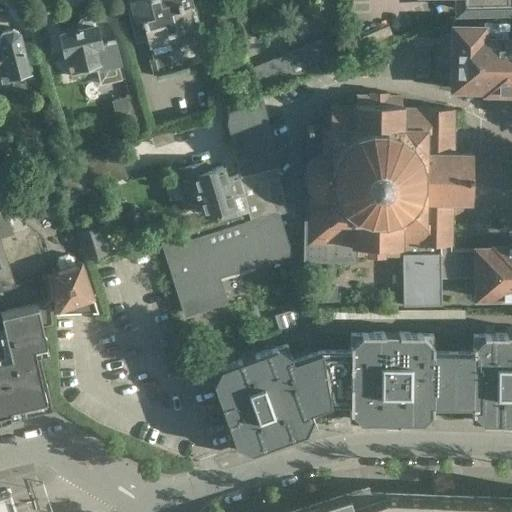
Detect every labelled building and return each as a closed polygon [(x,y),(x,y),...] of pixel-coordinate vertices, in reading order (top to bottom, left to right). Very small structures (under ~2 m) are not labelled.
[(128,0),(139,41),(146,39),(156,77),(187,69),(184,60),(203,56),(195,26),(200,24),(193,0),(128,0)] [(71,75),(120,63),(115,40),(100,43),(96,26),(95,26),(93,18),(90,16),(82,18),(79,23),(81,29),(61,34),(71,75)] [(484,91),(511,91),(511,39),(483,39),(483,26),(453,26),(452,87),(484,88),(484,91)] [(2,81),(12,79),(10,73),(28,68),(18,31),(11,27),(2,30),(0,33),(0,75),(2,81)] [(251,67),(261,90),(338,58),(329,35),(251,67)] [(387,95),(387,91),(370,91),(370,95),(356,95),(356,106),(330,106),(330,110),(327,119),(320,126),(307,126),(307,161),(304,168),(304,177),(307,185),(306,258),(354,259),(354,254),(368,254),(368,258),(384,258),(385,255),(404,255),(405,306),(444,306),(444,271),(477,270),(477,297),(511,296),(511,245),(494,246),(494,248),(452,249),(451,214),(456,214),(458,214),(460,213),(461,212),(462,211),(463,210),(464,208),(464,207),(465,206),(465,202),(470,202),(470,153),(453,152),(453,107),(401,107),(401,95),(387,95)] [(186,312),(227,299),(219,274),(290,252),(277,211),(275,210),(267,178),(276,176),(273,166),(278,164),(260,95),(229,108),(226,122),(238,170),(247,211),(221,219),(162,238),(186,312)] [(136,136),(151,132),(141,97),(127,100),(136,136)] [(154,147),(174,141),(170,128),(150,134),(154,147)] [(85,155),(77,129),(67,132),(74,158),(85,155)] [(86,150),(100,150),(100,137),(85,138),(86,150)] [(71,195),(126,176),(117,148),(61,166),(71,195)] [(221,219),(247,211),(238,170),(225,174),(222,165),(206,170),(202,158),(172,166),(185,209),(203,204),(206,214),(218,210),(221,219)] [(9,187),(0,190),(0,202),(13,198),(9,187)] [(0,205),(0,236),(12,233),(3,205),(0,205)] [(131,245),(126,231),(105,238),(101,225),(78,232),(87,259),(131,245)] [(0,239),(0,288),(15,284),(0,239)] [(97,311),(80,262),(52,271),(52,272),(41,276),(49,299),(54,298),(55,312),(97,311)] [(52,325),(51,302),(1,313),(0,311),(0,417),(51,405),(39,353),(48,351),(43,327),(52,325)] [(241,454),(317,428),(311,411),(333,404),(351,404),(351,420),(434,421),(434,402),(473,404),(472,421),(511,421),(511,332),(473,332),(473,347),(434,347),(434,332),(350,331),(350,350),(322,350),(294,360),(288,343),(211,369),(241,454)] [(0,511),(15,511),(15,510),(9,490),(0,492),(0,511)] [(511,511),(511,498),(355,492),(291,511),(511,511)]
